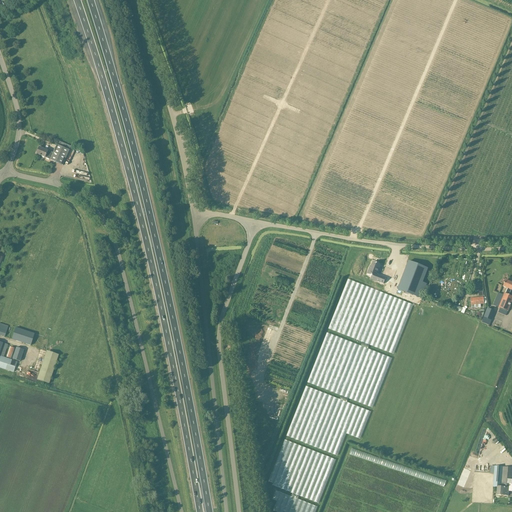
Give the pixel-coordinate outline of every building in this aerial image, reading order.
[(45,150),(39,147),(37,154),(63,166),(70,150),(71,146),(59,141),(57,145),(53,153),(45,149),(45,150)] [(398,290),(421,298),(427,283),(422,281),(428,267),(409,260),(398,290)] [(370,266),(367,274),(377,278),(376,281),(383,284),(386,278),(376,274),(380,265),(376,263),(375,262),(374,262),(373,262),(372,262),(371,266),(370,266)] [(383,274),(394,278),(397,271),(386,266),(383,274)] [(330,331),(396,353),(413,302),(347,280),(330,331)] [(511,293),(510,293),(511,290),(511,282),(506,280),(503,287),(507,289),(505,294),(504,293),(503,295),(498,293),(493,306),(498,308),(499,308),(500,308),(498,313),(506,316),(508,312),(511,302),(511,293)] [(471,305),(475,305),(475,308),(479,308),(478,306),(480,306),(480,304),(484,304),(484,298),(471,299),(471,305)] [(487,308),(483,317),(484,318),(482,323),(490,326),(492,321),(489,320),(493,310),(487,308)] [(0,336),(4,337),(8,326),(0,323),(0,336)] [(34,334),(15,328),(11,340),(30,346),(34,334)] [(0,367),(2,369),(13,373),(17,362),(3,357),(8,345),(3,344),(0,342),(0,367)] [(14,349),(9,347),(6,358),(11,359),(14,349)] [(13,359),(21,362),(25,350),(17,347),(13,359)] [(47,351),(39,380),(51,384),(59,354),(47,351)] [(509,485),(503,484),(501,484),(503,467),(494,466),(493,487),(497,487),(496,495),(508,496),(509,485)] [(511,481),(511,468),(503,467),(501,484),(511,485),(511,481)] [(467,470),(466,470),(464,473),(461,482),(464,483),(468,475),(469,475),(471,471),(470,471),(467,470)]
